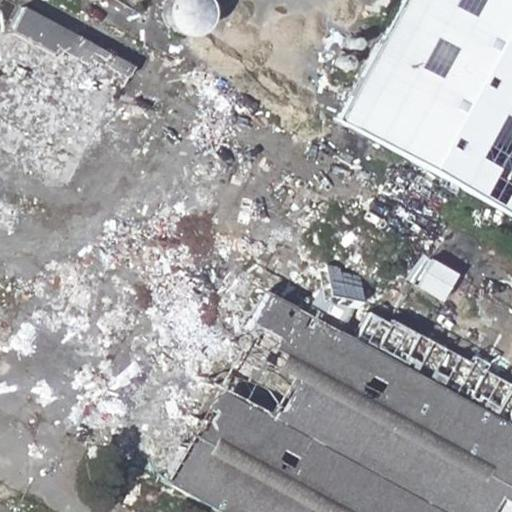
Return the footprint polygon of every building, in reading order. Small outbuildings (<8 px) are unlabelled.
[(155,0),(155,2),(155,14),(161,25),(170,33),(181,37),(193,36),(204,30),(212,21),(216,10),(215,0),(155,0)] [(0,41),(0,149),(65,185),(130,66),(19,6),(0,41)] [(249,319),(159,479),(217,511),(482,511),(491,497),(504,504),(511,491),(511,474),(507,472),(511,462),(511,428),(500,422),(511,400),(511,389),(385,318),(382,327),(364,315),(370,305),(354,297),(348,307),(328,296),(331,287),(282,259),(267,286),(241,271),(238,278),(228,295),(232,309),(249,319)] [(411,285),(438,300),(452,273),(426,259),(411,285)] [(108,450),(159,479),(249,319),(232,309),(228,295),(238,278),(213,263),(108,450)] [(511,508),(504,504),(491,497),(482,511),(511,511),(511,508)]
